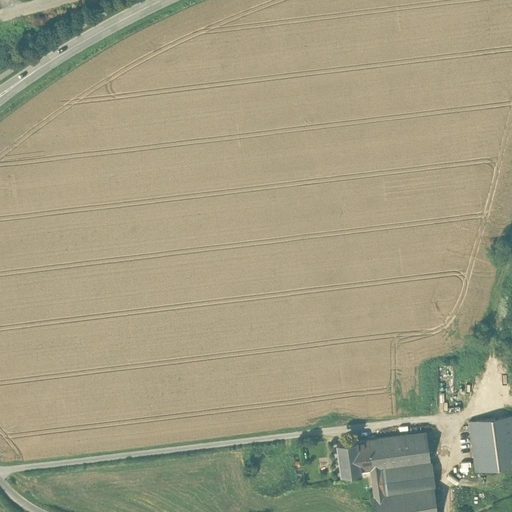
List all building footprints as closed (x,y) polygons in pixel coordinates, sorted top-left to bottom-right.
[(511,414),(469,420),(475,470),(511,464),(511,414)] [(427,428),(356,438),(361,469),(369,467),(381,466),(431,458),(427,428)] [(356,438),(335,441),(340,472),(361,469),(356,438)] [(381,466),(385,491),(434,484),(431,458),(381,466)] [(436,511),(434,484),(385,491),(381,466),(369,467),(375,511),(436,511)]
